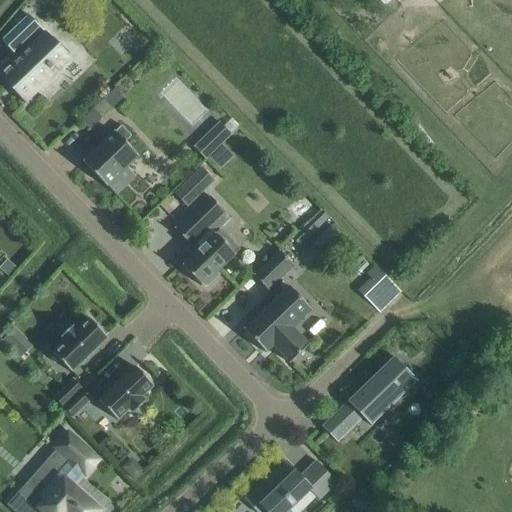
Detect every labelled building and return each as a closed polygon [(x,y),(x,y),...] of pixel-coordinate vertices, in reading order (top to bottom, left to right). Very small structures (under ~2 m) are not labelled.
[(0,77),(24,103),(70,59),(27,15),(1,41),(13,54),(15,52),(20,57),(9,68),(8,67),(2,73),(3,74),(0,76),(0,77)] [(231,135),(219,123),(204,136),(217,149),(231,135)] [(121,126),(82,162),(106,188),(107,187),(116,195),(134,177),(126,169),(138,157),(124,143),(131,136),(121,126)] [(196,252),(181,266),(201,287),(204,284),(207,287),(219,275),(216,272),(238,251),(219,230),(229,220),(224,214),(225,213),(208,196),(174,229),(196,252)] [(253,276),(267,291),(293,266),(279,252),(253,276)] [(288,287),(243,330),(265,353),(273,346),(289,364),(308,346),(291,329),(310,310),(288,287)] [(52,354),(71,373),(107,338),(88,319),(76,331),(72,326),(60,338),(64,343),(52,354)] [(393,357),(347,402),(351,406),(363,418),(370,426),(417,381),(393,357)] [(135,367),(98,402),(116,421),(128,409),(133,414),(145,402),(140,397),(152,386),(135,367)] [(54,398),(63,408),(82,390),(73,381),(54,398)] [(63,408),(72,417),(91,400),(82,390),(63,408)] [(330,418),(321,427),(337,443),(346,434),(330,418)] [(25,485),(6,506),(13,511),(98,511),(99,511),(72,487),(83,474),(84,475),(94,464),(97,460),(68,434),(66,436),(55,448),(56,449),(68,461),(37,496),(25,485)] [(301,477),(286,461),(244,501),(254,511),(261,511),(263,510),(264,511),(288,511),(309,491),(318,501),(336,483),(316,462),(301,477)]
